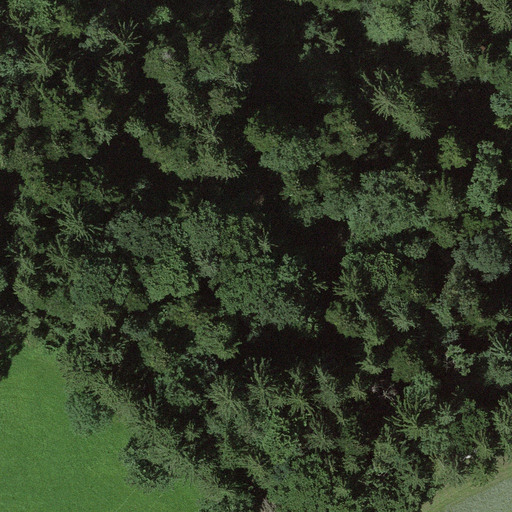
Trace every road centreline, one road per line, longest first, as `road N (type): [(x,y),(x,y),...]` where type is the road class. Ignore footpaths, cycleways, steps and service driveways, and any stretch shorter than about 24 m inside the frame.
road 1 (track): [(511,224),(331,218),(146,156),(0,157)]
road 2 (track): [(511,437),(426,475),(382,511)]
